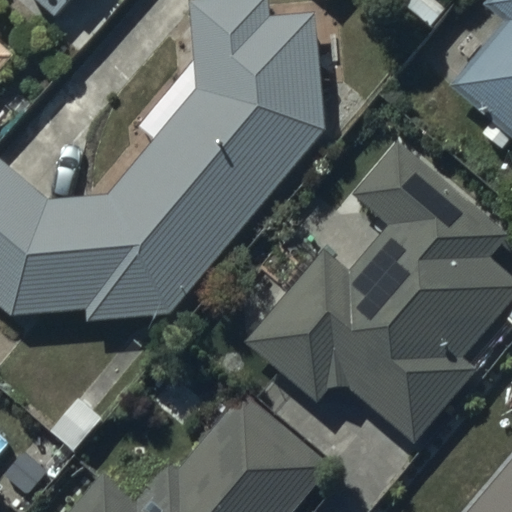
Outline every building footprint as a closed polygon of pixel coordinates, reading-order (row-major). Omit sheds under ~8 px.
[(51,213),(0,172),(0,322),(14,334),(88,325),(90,338),(183,326),(330,143),(316,21),(277,25),(274,0),(187,10),(198,109),(109,210),(51,213)] [(37,0),(57,19),(75,0),(37,0)] [(310,0),(328,14),(340,0),(310,0)] [(511,0),(496,19),(511,31),(511,34),(459,102),(495,131),(486,142),(505,157),(510,150),(511,152),(511,0)] [(0,87),(15,71),(0,58),(0,87)] [(511,251),(511,250),(400,158),(355,211),(387,237),(346,286),(325,268),(249,359),(321,418),(329,408),(356,406),(420,459),(485,383),(468,368),(511,315),(511,286),(494,272),(511,251)] [(305,511),(330,482),(244,411),(179,490),(164,478),(135,511),(106,487),(84,511),(305,511)] [(511,511),(511,473),(480,511),(511,511)]
